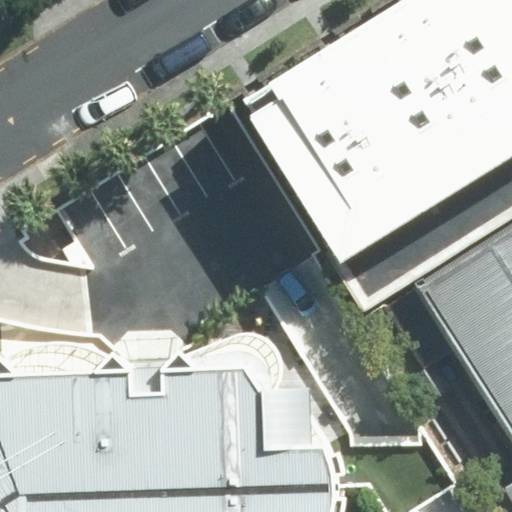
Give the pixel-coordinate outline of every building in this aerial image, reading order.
[(511,4),(509,0),(412,0),(404,5),(503,160),(511,154),(511,4)] [(404,5),(326,54),(425,209),(503,160),(404,5)] [(326,54),(249,103),(347,258),(425,209),(326,54)] [(511,271),(422,325),(511,475),(511,271)] [(22,341),(0,353),(0,511),(365,511),(370,506),(348,367),(287,336),(22,341)]
